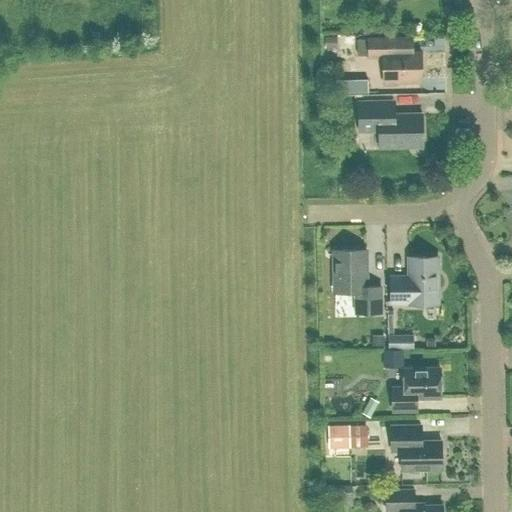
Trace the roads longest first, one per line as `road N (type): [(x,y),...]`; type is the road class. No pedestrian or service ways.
road 1 (residential): [(493,511),(489,288),(448,209)]
road 2 (residential): [(448,209),(471,183),(484,143),(482,0)]
road 3 (residential): [(315,213),(448,209)]
